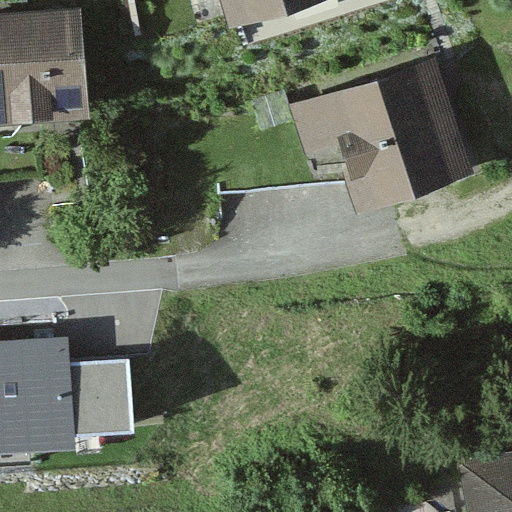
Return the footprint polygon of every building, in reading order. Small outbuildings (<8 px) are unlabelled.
[(82,0),(79,0),(0,7),(0,108),(92,100),(82,0)] [(212,0),(222,30),(318,0),(212,0)] [(440,46),(288,96),(290,102),(304,143),(339,131),(354,177),(358,189),(475,151),(440,46)] [(68,328),(0,333),(0,438),(149,425),(143,356),(71,362),(68,328)] [(511,511),(511,452),(459,462),(467,511),(511,511)]
